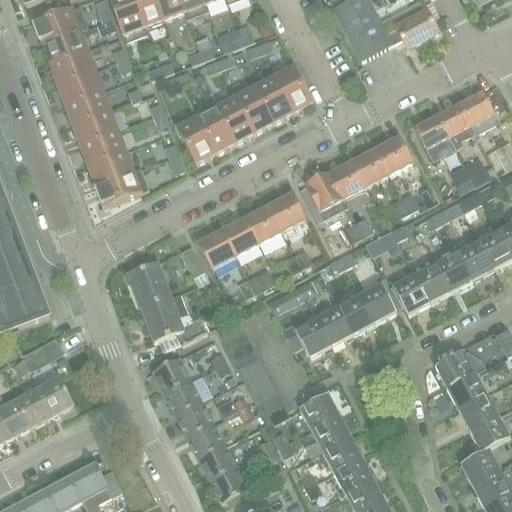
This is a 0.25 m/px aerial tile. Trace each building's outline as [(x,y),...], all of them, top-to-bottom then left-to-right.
[(62,0),(23,0),(28,13),(62,0)] [(127,49),(148,41),(132,0),(120,0),(110,4),(127,49)] [(132,0),(148,41),(145,34),(165,26),(155,0),(132,0)] [(155,0),(165,26),(186,18),(178,0),(155,0)] [(178,0),(186,18),(189,26),(209,18),(206,11),(201,0),(178,0)] [(201,0),(206,11),(226,3),(229,10),(225,0),(201,0)] [(225,0),(229,10),(250,3),(248,0),(225,0)] [(330,7),(331,8),(347,0),(323,0),(328,9),(330,7)] [(334,14),(362,67),(395,50),(394,50),(395,50),(382,27),(368,0),(347,0),(331,8),(334,14)] [(477,0),(481,8),(497,0),(477,0)] [(420,7),(382,27),(395,50),(403,45),(408,54),(439,38),(435,29),(425,11),(424,9),(423,6),(420,7)] [(42,48),(43,50),(82,36),(82,37),(88,34),(80,13),(36,30),(36,32),(35,32),(41,48),(42,48)] [(99,17),(103,28),(113,24),(109,14),(99,17)] [(118,36),(113,24),(103,28),(108,40),(118,36)] [(270,28),(260,31),(264,42),(274,38),(270,28)] [(43,50),(51,71),(89,56),(82,37),(82,36),(43,50)] [(241,42),(245,52),(257,47),(253,37),(241,42)] [(234,55),(245,52),(241,42),(231,46),(234,55)] [(258,51),(263,61),(275,56),(271,46),(258,51)] [(252,65),(263,61),(258,51),(248,55),(252,65)] [(114,57),(118,69),(129,65),(124,53),(114,57)] [(200,57),(204,67),(216,63),(213,53),(200,57)] [(51,71),(59,91),(97,77),(89,56),(51,71)] [(193,71),(204,67),(200,57),(190,61),(193,71)] [(217,67),(222,76),(234,72),(230,62),(217,67)] [(118,69),(123,80),(133,76),(129,65),(118,69)] [(159,72),(163,83),(176,78),(172,67),(159,72)] [(212,80),(222,76),(217,67),(208,70),(212,80)] [(149,76),(153,86),(163,83),(159,72),(149,76)] [(275,84),(294,119),(313,109),(295,74),(275,84)] [(59,91),(66,112),(105,97),(97,77),(59,91)] [(176,83),(181,92),(193,87),(190,77),(176,83)] [(171,96),(181,92),(176,83),(167,86),(171,96)] [(256,94),(275,129),(294,119),(275,84),(256,94)] [(144,106),(140,94),(130,98),(134,109),(144,106)] [(237,104),(255,140),(275,129),(256,94),(237,104)] [(66,112),(74,132),(112,117),(105,97),(66,112)] [(233,97),(214,107),(217,114),(236,150),(237,150),(255,140),(237,104),(233,97)] [(484,98),(461,110),(473,132),(476,138),(477,141),(500,128),(496,120),(484,98)] [(194,117),(194,118),(217,160),(218,160),(236,150),(217,114),(214,107),(194,117)] [(159,109),(150,113),(150,114),(154,124),(154,125),(164,121),(163,121),(159,110),(159,109)] [(439,122),(456,154),(464,151),(461,146),(476,138),(461,110),(439,122)] [(74,132),(82,152),(120,138),(112,117),(74,132)] [(197,170),(217,160),(194,118),(175,128),(197,170)] [(168,132),(164,121),(154,125),(159,136),(168,132)] [(416,134),(434,168),(444,163),(438,151),(450,144),(456,155),(456,154),(439,122),(416,134)] [(82,152),(89,173),(128,158),(120,138),(82,152)] [(376,155),(391,182),(414,169),(400,142),(376,155)] [(511,161),(511,150),(510,147),(495,155),(501,167),(511,161)] [(165,154),(170,166),(179,162),(175,150),(165,154)] [(353,167),(368,194),(391,182),(376,155),(353,167)] [(128,158),(89,173),(96,192),(135,178),(135,177),(128,158)] [(176,181),(185,177),(179,162),(170,166),(176,181)] [(465,171),(476,193),(493,184),(488,175),(487,176),(480,163),(465,171)] [(331,179),(345,206),(368,194),(353,167),(331,179)] [(476,193),(465,171),(450,179),(456,192),(471,184),(476,192),(476,193)] [(135,178),(96,192),(97,192),(97,193),(98,196),(97,196),(103,212),(104,212),(105,214),(142,200),(144,199),(150,197),(142,176),(142,175),(135,177),(135,178)] [(307,192),(321,219),(326,226),(349,214),(345,206),(331,179),(307,192)] [(511,179),(501,185),(508,198),(510,202),(511,200),(511,179)] [(471,184),(456,192),(460,198),(461,200),(461,201),(476,193),(476,192),(471,184)] [(0,335),(1,339),(49,321),(0,189),(0,335)] [(480,197),(486,208),(497,202),(491,191),(480,197)] [(480,197),(458,208),(464,219),(486,208),(480,197)] [(269,211),(284,239),(307,226),(293,199),(269,211)] [(402,204),(410,219),(421,214),(413,199),(402,204)] [(400,224),(410,219),(402,204),(392,209),(400,224)] [(438,219),(444,230),(464,219),(458,208),(438,219)] [(246,224),(260,251),(284,239),(269,211),(246,224)] [(432,236),(444,230),(438,219),(426,225),(432,236)] [(356,228),(364,243),(375,238),(367,223),(356,228)] [(223,236),(238,263),(260,251),(246,224),(223,236)] [(354,249),(364,243),(356,228),(346,233),(354,249)] [(511,228),(500,235),(511,257),(511,228)] [(391,237),(397,248),(409,242),(403,231),(391,237)] [(511,257),(500,235),(479,246),(495,275),(499,273),(511,266),(511,257)] [(214,276),(238,263),(223,236),(199,248),(214,276)] [(367,249),(367,250),(373,262),(389,254),(398,249),(397,248),(391,237),(384,240),(381,242),(367,249)] [(464,245),(454,250),(458,257),(466,273),(474,287),(494,276),(495,275),(479,246),(478,246),(476,247),(468,252),(464,245)] [(194,284),(206,278),(193,252),(181,258),(194,284)] [(302,273),(303,276),(313,270),(306,255),(295,261),(302,273)] [(457,257),(436,269),(452,298),(474,287),(466,273),(458,257),(457,257)] [(339,264),(345,275),(357,269),(351,258),(339,264)] [(293,281),(303,276),(302,273),(295,261),(285,266),(293,281)] [(412,273),(411,273),(415,280),(419,289),(430,310),(451,298),(452,298),(436,269),(433,262),(432,262),(412,273)] [(335,280),(345,275),(339,264),(330,269),(335,280)] [(129,281),(142,315),(173,303),(160,269),(129,281)] [(259,280),(249,285),(253,293),(257,300),(258,300),(267,295),(276,290),(273,285),(268,276),(259,280)] [(409,321),(430,310),(415,280),(402,287),(400,282),(391,287),(409,321)] [(300,292),(309,309),(317,305),(314,300),(322,296),(316,284),(300,292)] [(247,305),(257,300),(249,285),(239,291),(247,305)] [(359,301),(375,330),(398,318),(382,289),(359,301)] [(268,308),(275,322),(279,320),(281,324),(291,318),(289,314),(307,305),(309,309),(300,292),(268,308)] [(338,312),(354,341),(375,330),(359,301),(338,312)] [(146,313),(142,315),(155,348),(160,346),(176,340),(182,351),(208,338),(201,323),(192,327),(191,328),(184,331),(182,327),(181,323),(173,303),(146,313)] [(314,318),(332,353),(354,341),(338,312),(318,323),(315,317),(314,318)] [(198,316),(189,319),(192,327),(201,323),(198,316)] [(283,337),(294,358),(304,352),(311,364),(332,353),(314,318),(306,322),(309,328),(297,334),(295,331),(283,337)] [(218,334),(223,345),(245,334),(239,323),(218,334)] [(245,334),(223,345),(229,357),(251,345),(245,334)] [(508,363),(511,361),(511,360),(511,339),(509,334),(496,341),(508,363)] [(251,345),(229,357),(234,367),(256,356),(251,345)] [(30,362),(24,366),(29,375),(31,378),(36,375),(61,362),(60,362),(54,350),(30,362)] [(466,357),(436,372),(447,394),(477,378),(487,373),(482,365),(468,355),(466,357)] [(256,356),(234,367),(240,377),(261,366),(256,356)] [(223,360),(212,366),(216,374),(221,383),(232,378),(233,377),(228,368),(224,359),(223,360)] [(153,378),(165,401),(193,387),(181,364),(153,378)] [(21,383),(31,378),(29,375),(24,366),(15,370),(21,383)] [(240,377),(246,389),(267,378),(261,366),(240,377)] [(267,378),(246,389),(251,399),(273,388),(267,378)] [(447,394),(459,416),(489,400),(477,378),(447,394)] [(235,381),(227,384),(231,392),(239,388),(235,381)] [(60,382),(38,393),(39,393),(54,422),(75,411),(60,382)] [(165,401),(177,424),(205,410),(193,387),(165,401)] [(273,388),(251,399),(256,409),(278,398),(273,388)] [(18,404),(33,433),(54,422),(39,393),(18,404)] [(278,398),(256,409),(262,420),(283,409),(278,398)] [(0,420),(12,444),(33,433),(18,404),(6,411),(0,399),(0,420)] [(300,415),(312,437),(341,421),(330,400),(300,415)] [(459,416),(470,437),(500,422),(489,400),(459,416)] [(234,409),(239,418),(251,413),(245,403),(234,409)] [(262,420),(267,430),(268,433),(290,422),(283,409),(262,420)] [(177,424),(189,446),(216,431),(205,410),(177,424)] [(239,418),(244,427),(255,421),(251,413),(239,418)] [(0,450),(12,444),(0,420),(0,450)] [(318,448),(309,453),(313,461),(322,456),(323,458),(352,442),(341,421),(312,437),(318,448)] [(461,470),(473,493),(503,477),(491,455),(511,443),(500,422),(470,437),(482,459),(461,470)] [(189,446),(200,468),(227,453),(216,431),(189,446)] [(273,443),(279,454),(290,448),(285,437),(273,443)] [(323,458),(334,479),(364,464),(352,442),(323,458)] [(269,446),(258,452),(262,461),(267,470),(278,465),(273,456),(269,446)] [(296,459),(290,448),(279,454),(284,465),(296,459)] [(200,468),(211,488),(238,474),(227,453),(200,468)] [(334,479),(342,493),(338,496),(342,503),(375,485),(364,464),(334,479)] [(83,478),(72,484),(85,508),(86,511),(99,511),(99,510),(112,503),(109,496),(101,482),(95,469),(82,476),(83,478)] [(211,488),(223,511),(250,496),(238,474),(211,488)] [(112,476),(101,482),(109,496),(112,503),(113,502),(123,497),(112,476)] [(473,493),(483,511),(486,511),(511,498),(511,494),(503,477),(473,493)] [(300,483),(306,495),(317,489),(312,478),(300,483)] [(47,495),(45,495),(54,511),(78,511),(85,508),(72,484),(71,482),(70,482),(58,489),(59,490),(48,496),(47,495)] [(343,504),(347,502),(351,511),(375,511),(386,506),(375,485),(342,503),(343,504)] [(317,489),(306,495),(312,505),(323,499),(318,490),(317,489)] [(22,508),(23,511),(54,511),(45,495),(34,501),(35,503),(24,509),(23,507),(22,508)] [(511,511),(511,498),(486,511),(511,511)]
